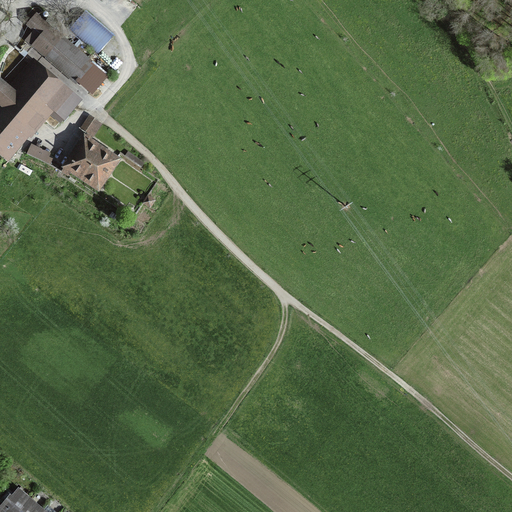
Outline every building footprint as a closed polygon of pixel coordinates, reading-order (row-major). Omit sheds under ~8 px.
[(68,25),(98,52),(113,35),(84,8),(68,25)] [(94,62),(37,14),(27,26),(42,39),(33,49),(75,85),(94,62)] [(72,95),(32,61),(8,89),(0,82),(0,159),(9,167),(72,95)] [(102,126),(88,117),(82,127),(96,135),(102,126)] [(123,163),(84,138),(61,173),(99,198),(123,163)] [(62,167),(64,159),(54,156),(52,163),(62,167)] [(230,361),(242,347),(211,322),(199,336),(230,361)] [(0,509),(0,511),(19,511),(32,498),(19,487),(0,509)] [(39,511),(43,508),(32,498),(19,511),(39,511)]
